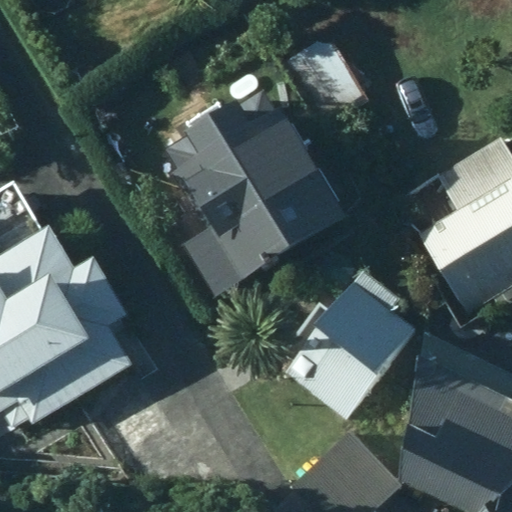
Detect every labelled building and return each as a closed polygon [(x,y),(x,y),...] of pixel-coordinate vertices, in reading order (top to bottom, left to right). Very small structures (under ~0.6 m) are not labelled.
[(368,98),(325,32),(285,57),(328,123),(368,98)] [(339,216),(271,104),(242,120),(227,94),(174,124),(192,154),(168,169),(205,230),(185,241),(214,291),(339,216)] [(511,160),(496,135),(387,204),(421,273),(435,267),(458,313),(511,279),(511,160)] [(0,182),(0,415),(8,427),(24,417),(26,423),(127,363),(103,323),(121,311),(85,253),(66,264),(39,221),(33,224),(6,179),(0,182)] [(285,371),(345,418),(411,327),(386,309),(395,297),(358,270),(328,312),(314,302),(278,351),(292,360),(285,371)] [(466,511),(511,470),(511,372),(420,329),(393,476),(466,511)] [(366,511),(395,484),(345,429),(287,486),(312,511),(366,511)] [(511,511),(511,476),(470,511),(511,511)]
